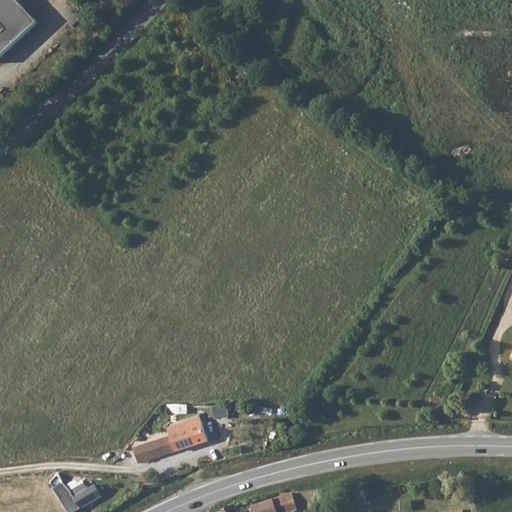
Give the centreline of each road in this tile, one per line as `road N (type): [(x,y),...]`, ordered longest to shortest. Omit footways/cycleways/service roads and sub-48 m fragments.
road 1 (primary): [(168,511),(219,488),(371,452),(511,445)]
road 2 (tertiary): [(0,149),(157,0)]
